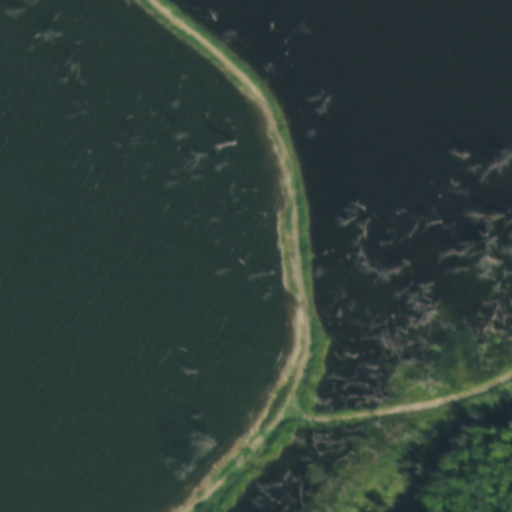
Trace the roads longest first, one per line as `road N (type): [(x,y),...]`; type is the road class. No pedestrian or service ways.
road 1 (track): [(292,357),(383,274),(449,256),(501,223),(511,201)]
road 2 (track): [(511,355),(492,369),(353,407),(271,408)]
